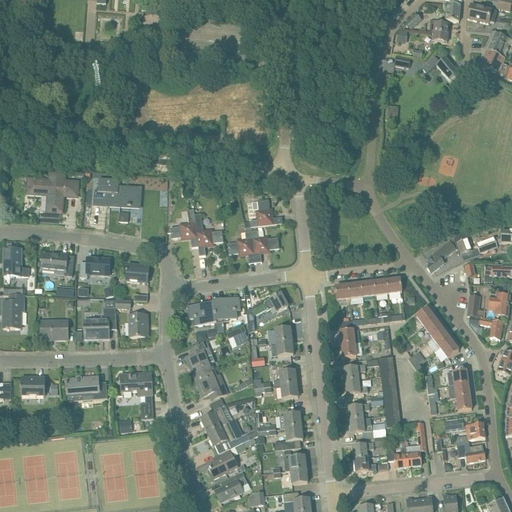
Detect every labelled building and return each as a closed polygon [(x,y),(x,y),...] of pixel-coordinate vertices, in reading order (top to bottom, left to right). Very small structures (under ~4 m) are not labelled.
[(511,0),(500,0),(499,3),(498,10),(511,13),(511,6),(511,0)] [(460,7),(447,6),(446,23),(459,24),(460,7)] [(492,11),(471,6),(467,20),(488,25),(489,24),(494,25),(497,13),(491,12),(492,11)] [(416,24),(418,22),(414,18),(405,26),(410,31),(417,25),(416,24)] [(448,27),(435,26),(434,43),(447,44),(448,27)] [(493,38),(487,52),(499,57),(505,43),(511,47),(511,45),(511,41),(504,38),(495,34),(493,39),(493,38)] [(393,46),(405,47),(406,39),(394,37),(393,46)] [(499,57),(487,52),(480,67),(498,75),(503,77),(507,67),(502,65),(505,58),(510,47),(511,47),(505,43),(499,57)] [(408,70),(410,61),(397,58),(395,67),(408,70)] [(437,68),(450,83),(459,75),(450,66),(452,64),(447,59),(440,65),(435,58),(422,69),(427,76),(437,68)] [(399,122),(400,108),(389,108),(388,122),(399,122)] [(49,193),(47,214),(62,215),(63,194),(77,195),(78,184),(64,183),(65,172),(50,171),(49,182),(28,181),(27,195),(42,196),(42,193),(49,193)] [(95,193),(94,206),(107,207),(108,205),(110,206),(110,209),(120,209),(120,207),(127,207),(127,208),(131,208),(140,208),(141,190),(119,188),(119,182),(99,181),(98,193),(95,193)] [(251,229),(257,229),(283,226),(282,219),(271,220),(269,201),(257,203),(260,222),(250,223),(251,229)] [(189,227),(170,229),(171,232),(172,241),(191,238),(192,250),(198,249),(196,226),(194,216),(194,211),(187,212),(189,227)] [(119,214),(119,223),(128,224),(129,215),(119,214)] [(201,215),(194,216),(196,226),(198,249),(199,258),(206,257),(204,246),(223,244),(222,233),(203,235),(203,232),(202,226),(201,215)] [(256,265),(251,229),(246,230),(246,234),(245,234),(246,243),(227,245),(229,257),(248,254),(249,266),(256,265)] [(251,229),(256,265),(262,264),(260,253),(279,251),(278,240),(259,242),(258,232),(257,233),(257,229),(251,229)] [(476,247),(480,255),(498,248),(496,245),(501,244),(501,245),(511,244),(511,232),(501,233),(501,238),(495,241),(494,240),(476,247)] [(430,266),(426,269),(431,275),(444,265),(441,262),(456,251),(458,250),(454,240),(450,244),(435,255),(427,261),(430,266)] [(471,252),(467,240),(457,244),(461,256),(471,252)] [(21,270),(21,251),(4,251),(4,278),(8,278),(8,279),(10,279),(10,278),(23,278),(24,270),(21,270)] [(43,255),(42,265),(42,272),(66,275),(68,256),(53,254),(53,256),(43,255)] [(81,264),(80,274),(80,280),(87,280),(87,276),(109,278),(110,261),(88,260),(87,264),(81,264)] [(468,278),(475,277),(472,267),(465,269),(468,278)] [(511,279),(511,269),(493,269),(493,267),(485,267),(484,277),(484,284),(492,284),(492,279),(511,279)] [(126,272),(126,274),(125,283),(147,285),(149,269),(141,268),(141,270),(137,269),(128,268),(127,272),(126,272)] [(387,282),(389,296),(402,294),(400,281),(387,282)] [(387,282),(374,284),(376,297),(389,296),(387,282)] [(376,297),(374,284),(361,286),(363,299),(376,297)] [(361,286),(348,287),(350,300),(363,299),(361,286)] [(350,300),(348,287),(335,289),(337,302),(350,300)] [(111,288),(104,290),(106,299),(114,297),(111,288)] [(77,297),(87,297),(88,290),(77,289),(77,297)] [(246,311),(247,321),(247,323),(254,322),(254,317),(266,311),(267,312),(274,308),(277,314),(288,308),(281,295),(270,301),(271,301),(263,305),(253,311),(246,311)] [(508,319),(509,297),(490,296),(489,312),(495,313),(494,317),(508,319)] [(23,297),(10,298),(10,304),(4,304),(3,331),(7,331),(7,332),(9,332),(9,331),(20,331),(20,313),(23,313),(23,297)] [(470,298),(467,318),(483,319),(484,312),(475,311),(477,299),(470,298)] [(214,306),(216,323),(236,320),(236,313),(240,312),(238,301),(240,301),(239,301),(214,304),(213,301),(214,306)] [(115,302),(105,302),(105,311),(115,311),(115,302)] [(378,319),(370,320),(368,304),(363,304),(365,320),(366,326),(379,325),(378,319)] [(216,323),(214,306),(186,310),(189,310),(190,320),(194,320),(195,328),(216,325),(216,323)] [(365,320),(356,321),(355,310),(351,311),(352,322),(353,328),(366,326),(365,320)] [(424,329),(435,321),(427,310),(416,318),(424,329)] [(109,341),(109,333),(117,333),(117,317),(115,317),(115,311),(105,311),(103,311),(103,322),(84,322),(85,341),(98,341),(98,340),(108,340),(108,341),(109,341)] [(379,325),(392,323),(391,317),(391,314),(378,316),(378,319),(379,325)] [(129,317),(130,339),(146,339),(146,328),(148,328),(147,317),(129,317)] [(500,342),(502,332),(503,324),(493,322),(481,320),(480,326),(492,328),(490,340),(500,342)] [(443,331),(435,321),(424,329),(432,339),(443,331)] [(68,342),(68,332),(68,323),(42,323),(42,342),(42,340),(56,340),(56,342),(68,342)] [(276,345),(292,343),(290,330),(275,332),(276,345)] [(443,331),(432,339),(440,350),(451,342),(443,331)] [(342,347),(355,345),(354,332),(340,333),(342,347)] [(196,334),(197,342),(205,341),(204,333),(196,334)] [(401,346),(406,342),(400,335),(396,338),(401,346)] [(235,341),(229,343),(232,350),(238,348),(235,341)] [(406,342),(401,346),(407,353),(412,350),(406,342)] [(459,352),(451,342),(440,350),(447,361),(459,352)] [(292,343),(276,345),(278,358),(293,356),(292,343)] [(197,378),(214,372),(206,353),(209,351),(206,345),(195,349),(197,355),(186,360),(191,371),(194,370),(197,378)] [(357,358),(355,345),(342,347),(343,360),(357,358)] [(511,355),(505,353),(497,374),(510,378),(511,373),(511,355)] [(414,369),(419,365),(413,358),(409,361),(414,369)] [(257,360),(251,360),(252,368),(264,367),(264,359),(257,360)] [(393,359),(383,360),(379,360),(379,367),(394,366),(393,359)] [(424,373),(419,365),(414,369),(420,376),(424,373)] [(394,366),(379,367),(380,374),(395,373),(394,366)] [(369,373),(365,374),(364,368),(357,369),(357,368),(344,370),(346,383),(359,382),(370,381),(369,373)] [(214,372),(197,378),(201,386),(198,388),(202,399),(214,394),(216,400),(227,396),(225,390),(222,391),(214,372)] [(455,387),(468,385),(466,372),(453,374),(455,387)] [(281,388),(297,386),(295,373),(279,374),(281,388)] [(395,380),(395,373),(380,374),(381,381),(395,380)] [(142,422),(144,421),(154,421),(151,375),(150,376),(150,378),(131,379),(131,377),(121,377),(122,394),(138,393),(139,398),(146,397),(146,405),(141,405),(142,422)] [(22,379),(22,389),(22,397),(44,398),(45,379),(22,379)] [(107,401),(107,394),(106,384),(98,385),(98,379),(81,380),(81,382),(77,382),(77,380),(76,380),(77,380),(66,381),(66,385),(65,385),(65,387),(66,397),(94,395),(95,402),(107,401)] [(396,386),(395,380),(381,381),(382,388),(396,386)] [(359,382),(346,383),(347,397),(360,395),(367,394),(367,388),(360,389),(359,382)] [(468,385),(455,387),(449,388),(451,401),(457,400),(470,398),(468,385)] [(298,399),(297,386),(281,388),(282,401),(298,399)] [(396,386),(382,388),(383,393),(383,395),(397,393),(396,386)] [(445,389),(433,391),(433,390),(428,391),(429,400),(434,399),(434,394),(446,393),(445,389)] [(397,393),(383,395),(383,398),(384,402),(398,400),(397,393)] [(470,398),(457,400),(458,413),(472,411),(470,398)] [(398,400),(384,402),(384,409),(399,407),(398,400)] [(208,435),(232,423),(221,401),(209,406),(214,415),(201,421),(208,435)] [(350,422),(363,421),(362,413),(369,412),(369,407),(362,408),(362,407),(349,409),(350,422)] [(399,407),(384,409),(385,416),(400,414),(399,407)] [(400,421),(400,414),(385,416),(386,423),(400,421)] [(281,431),(286,430),(301,429),(300,415),(279,418),(281,431)] [(247,430),(253,428),(250,420),(244,422),(247,430)] [(444,423),(446,434),(464,431),(463,420),(444,423)] [(364,428),(363,421),(350,422),(351,436),(361,435),(365,434),(372,433),(371,427),(364,428)] [(400,421),(386,423),(387,430),(401,428),(400,421)] [(232,423),(208,435),(214,448),(218,446),(222,454),(219,456),(231,450),(231,451),(243,446),(232,423)] [(483,425),(473,426),(466,427),(467,435),(453,437),(454,444),(475,441),(485,440),(483,425)] [(374,438),(385,437),(384,426),(374,427),(374,438)] [(301,429),(286,430),(287,443),(274,445),(275,453),(295,451),(294,447),(294,443),(303,442),(301,429)] [(245,445),(255,440),(259,438),(257,433),(242,440),(245,445)] [(386,448),(385,437),(374,438),(375,449),(386,448)] [(257,445),(255,440),(245,445),(247,449),(257,445)] [(425,442),(418,443),(419,453),(426,452),(425,442)] [(472,448),(470,449),(469,445),(455,448),(458,460),(465,459),(466,466),(486,462),(482,446),(472,448)] [(246,451),(243,446),(231,451),(234,457),(246,451)] [(354,461),(368,460),(367,452),(374,451),(373,446),(366,446),(353,447),(354,461)] [(406,449),(408,469),(421,467),(420,455),(413,456),(412,448),(406,449)] [(408,469),(406,449),(400,449),(401,455),(394,456),(393,449),(386,450),(388,463),(394,462),(395,470),(408,469)] [(214,481),(223,476),(237,469),(229,452),(213,460),(213,461),(218,458),(220,463),(208,469),(214,481)] [(290,473),(306,471),(305,458),(289,460),(290,473)] [(368,460),(354,461),(356,475),(369,473),(376,472),(376,466),(368,467),(368,460)] [(308,485),(306,471),(290,473),(292,486),(308,485)] [(234,478),(234,477),(224,482),(226,488),(215,493),(221,505),(242,495),(242,494),(248,491),(240,475),(234,478)] [(294,511),(310,511),(310,501),(299,502),(298,494),(283,496),(284,504),(294,503),(294,511)] [(258,496),(250,499),(250,508),(264,508),(263,495),(258,496)] [(444,511),(457,511),(456,498),(443,499),(444,511)] [(419,502),(420,511),(432,511),(432,501),(419,502)] [(488,511),(508,511),(503,501),(487,508),(488,511)] [(420,511),(419,502),(407,503),(407,511),(420,511)]
